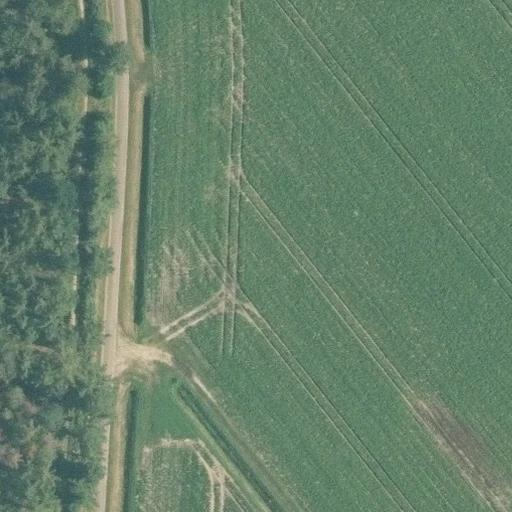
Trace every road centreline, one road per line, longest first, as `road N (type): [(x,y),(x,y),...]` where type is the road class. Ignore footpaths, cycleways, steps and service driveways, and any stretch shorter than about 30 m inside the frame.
road 1 (unclassified): [(101,511),(123,0)]
road 2 (track): [(111,351),(150,354),(191,374),(298,511)]
